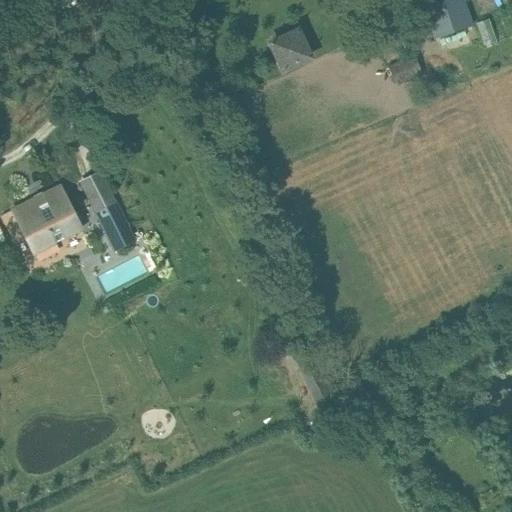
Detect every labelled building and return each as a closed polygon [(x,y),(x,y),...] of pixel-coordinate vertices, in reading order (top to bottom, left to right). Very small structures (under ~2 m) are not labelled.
[(371,0),(378,15),(395,54),(419,41),(402,6),(399,0),(371,0)] [(463,0),(419,0),(433,38),(472,24),(463,0)] [(315,59),(300,26),(267,41),(281,74),(315,59)] [(422,74),(413,55),(388,67),(397,87),(422,74)] [(13,209),(22,227),(34,253),(57,242),(53,236),(78,223),(59,186),(13,209)] [(117,204),(96,214),(114,250),(135,239),(117,204)] [(298,368),(315,361),(304,338),(288,346),(298,368)] [(317,364),(301,372),(322,419),(324,418),(328,427),(351,417),(346,407),(339,411),(317,364)]
